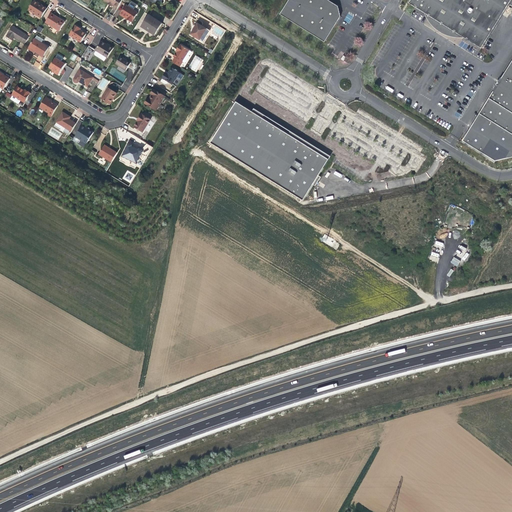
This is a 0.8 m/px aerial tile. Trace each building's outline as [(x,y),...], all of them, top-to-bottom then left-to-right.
[(41,18),(47,8),(41,5),(34,0),(28,10),(41,18)] [(103,0),(108,3),(113,6),(117,8),(122,0),(103,0)] [(330,0),(288,0),(281,13),(325,41),(341,16),(339,5),(330,0)] [(511,0),(411,0),(410,2),(429,15),(434,21),(439,26),(444,29),(453,33),(461,35),(482,48),(510,3),(511,0)] [(126,5),(120,13),(128,18),(127,19),(132,22),(138,13),(126,5)] [(58,19),(59,18),(57,17),(51,13),(46,23),(60,31),(65,23),(58,19)] [(155,35),(162,24),(148,15),(141,26),(148,30),(155,35)] [(190,35),(200,41),(206,30),(197,24),(194,29),(190,35)] [(6,36),(10,39),(12,36),(14,37),(25,44),(29,37),(12,26),(6,36)] [(76,26),(70,35),(81,42),(86,34),(82,31),(80,30),(81,29),(76,26)] [(210,32),(206,30),(200,41),(203,43),(210,32)] [(34,38),(29,48),(35,52),(37,53),(43,57),(49,47),(34,38)] [(96,51),(107,58),(108,58),(114,48),(110,46),(110,47),(107,45),(102,42),(96,51)] [(182,63),(187,55),(189,51),(181,46),(177,53),(176,54),(173,58),(174,58),(172,63),(179,67),(182,63)] [(0,49),(12,58),(13,55),(2,48),(0,49)] [(107,58),(96,51),(95,54),(95,55),(105,62),(107,58)] [(69,59),(74,62),(77,56),(73,53),(69,59)] [(197,72),(203,59),(195,55),(188,68),(197,72)] [(121,56),(116,65),(126,71),(131,63),(127,60),(121,56)] [(38,57),(34,66),(40,70),(46,61),(38,57)] [(48,67),(52,69),(59,74),(65,64),(55,57),(48,67)] [(59,81),(65,84),(73,69),(65,64),(59,81)] [(511,65),(492,97),(511,109),(511,65)] [(172,85),(179,74),(170,68),(168,72),(167,75),(165,73),(162,78),(172,85)] [(83,84),(88,88),(94,77),(80,69),(74,79),(74,80),(74,81),(74,82),(75,83),(77,83),(78,83),(79,83),(83,84)] [(0,72),(0,86),(4,89),(10,79),(4,75),(0,72)] [(103,77),(97,87),(103,91),(109,81),(103,77)] [(31,93),(26,90),(25,91),(23,90),(18,87),(13,95),(25,103),(31,93)] [(117,94),(108,89),(101,100),(110,105),(114,100),(117,94)] [(149,101),(148,100),(146,105),(156,111),(165,97),(154,91),(152,95),(153,96),(149,101)] [(58,107),(51,102),(50,101),(51,100),(46,97),(40,108),(49,114),(48,115),(51,118),(58,107)] [(511,109),(492,97),(482,113),(511,130),(511,109)] [(329,159),(237,100),(211,142),(303,200),(329,159)] [(64,113),(57,123),(72,132),(77,124),(70,120),(71,118),(68,116),(64,113)] [(511,130),(482,113),(465,140),(498,160),(511,156),(511,130)] [(141,116),(139,120),(140,120),(139,122),(135,127),(143,132),(150,121),(141,116)] [(83,126),(76,137),(81,140),(87,144),(94,133),(88,129),(83,126)] [(145,151),(143,150),(139,148),(139,149),(136,148),(133,146),(134,145),(129,143),(122,156),(142,166),(144,162),(140,160),(145,151)] [(147,144),(143,150),(145,151),(140,160),(144,162),(153,148),(147,144)] [(110,150),(104,146),(99,154),(112,162),(117,153),(111,149),(110,150)]
